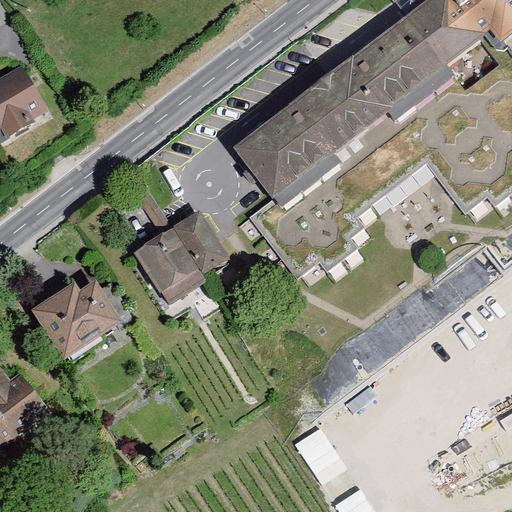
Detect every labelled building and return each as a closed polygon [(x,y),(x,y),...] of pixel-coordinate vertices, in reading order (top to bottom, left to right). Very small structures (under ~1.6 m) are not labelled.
[(511,0),(441,0),(227,160),(266,212),(251,223),(291,276),(312,260),(323,273),(350,253),(342,243),(361,228),(354,218),(421,168),(460,221),(481,206),(489,216),(511,199),(511,0)] [(0,139),(43,116),(19,72),(0,82),(0,139)] [(192,219),(123,261),(152,306),(157,303),(164,313),(197,292),(192,283),(221,265),(192,219)] [(52,370),(110,332),(85,294),(72,302),(65,291),(19,321),(52,370)] [(6,386),(0,377),(0,451),(47,418),(18,377),(6,386)] [(296,444),(338,511),(374,511),(323,428),(296,444)]
